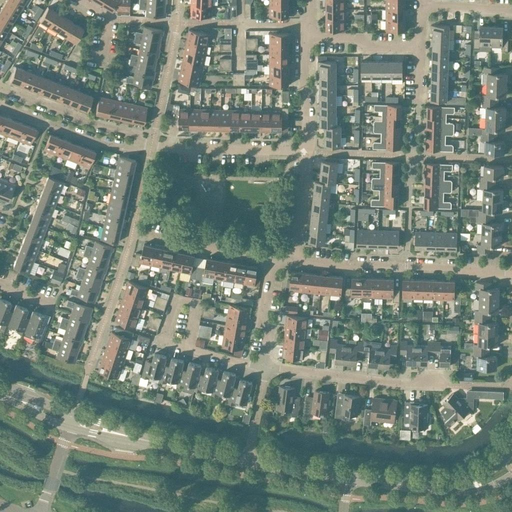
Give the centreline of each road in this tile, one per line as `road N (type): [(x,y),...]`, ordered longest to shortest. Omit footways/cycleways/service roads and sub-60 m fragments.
road 1 (residential): [(296,261),(511,272)]
road 2 (residential): [(265,367),(451,386)]
road 3 (residential): [(307,151),(138,142)]
road 4 (residential): [(138,142),(133,133),(0,88)]
road 5 (residential): [(0,107),(118,149),(138,142)]
road 6 (residential): [(408,183),(419,47)]
road 7 (residential): [(271,261),(141,236)]
